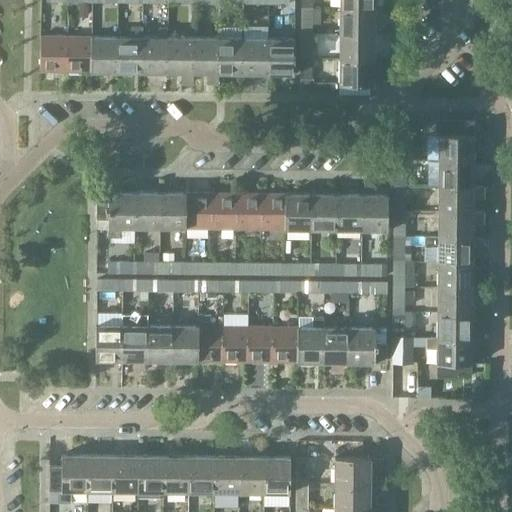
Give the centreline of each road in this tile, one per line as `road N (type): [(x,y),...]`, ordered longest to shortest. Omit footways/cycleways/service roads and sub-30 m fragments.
road 1 (residential): [(448,0),(447,51),(353,144),(205,142),(190,128),(63,127),(7,183)]
road 2 (residential): [(0,418),(186,421),(207,403),(366,405),(436,470),(436,511)]
